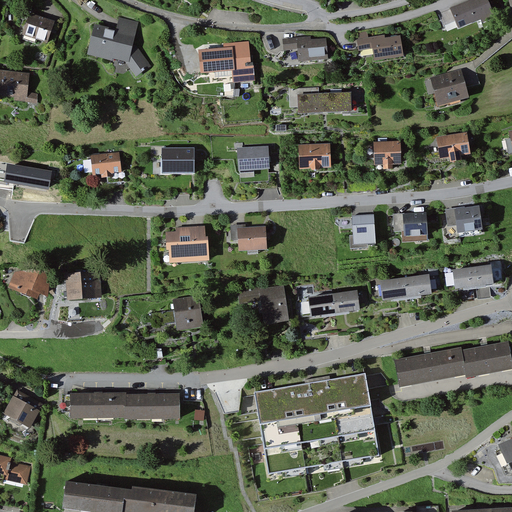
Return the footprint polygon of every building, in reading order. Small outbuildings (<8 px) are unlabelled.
[(475,0),(439,15),(443,26),(456,21),(458,28),(480,19),(482,23),(494,18),(486,0),(475,0)] [(31,13),(28,12),(25,20),(29,21),(22,40),(36,44),(37,40),(47,43),(53,23),(31,16),(31,13)] [(95,28),(90,52),(112,56),(128,60),(133,67),(132,68),(137,75),(149,66),(135,48),(131,47),(137,24),(120,20),(116,33),(95,28)] [(384,37),(358,41),(359,50),(373,48),(375,60),(402,56),(400,38),(385,40),(384,37)] [(310,39),(284,41),(284,50),(298,49),(299,61),(327,59),(325,41),(310,42),(310,39)] [(222,108),(223,126),(262,122),(261,104),(263,104),(261,85),(258,85),(257,66),(253,66),(253,64),(250,64),(248,44),(224,46),(225,51),(200,53),(202,72),(215,71),(215,77),(234,76),(234,81),(254,79),(255,96),(219,99),(220,108),(222,108)] [(29,76),(0,73),(0,93),(2,93),(2,95),(16,96),(15,100),(37,103),(37,95),(27,93),(29,76)] [(436,92),(440,104),(466,97),(460,73),(435,79),(439,91),(436,92)] [(325,112),(324,96),(314,96),(314,89),(290,90),(291,116),(299,116),(299,113),(325,112)] [(358,94),(324,96),(325,112),(351,111),(351,114),(359,113),(358,94)] [(466,135),(438,139),(441,158),(469,154),(466,135)] [(399,144),(376,145),(376,164),(384,164),(384,169),(392,169),(392,164),(400,164),(399,144)] [(301,147),(301,168),(311,168),(312,165),(318,164),(320,167),(329,167),(329,146),(301,147)] [(267,148),(238,150),(240,183),(260,182),(260,189),(277,188),(276,172),(269,173),(267,148)] [(195,149),(162,149),(162,153),(153,153),(153,158),(162,158),(162,175),(174,175),(174,193),(191,193),(191,175),(194,175),(195,149)] [(119,154),(91,157),(94,175),(102,174),(102,178),(106,178),(107,192),(122,191),(120,172),(121,172),(119,154)] [(52,172),(0,162),(0,180),(48,189),(52,172)] [(440,164),(429,165),(430,180),(442,179),(440,164)] [(478,208),(446,212),(448,227),(458,226),(459,233),(481,230),(478,208)] [(426,214),(394,216),(395,232),(404,232),(405,237),(427,235),(426,214)] [(374,218),(352,219),(354,246),(376,245),(374,218)] [(245,225),(238,226),(239,251),(248,251),(248,254),(258,254),(258,250),(266,250),(265,228),(245,229),(245,225)] [(180,233),(167,234),(168,249),(171,249),(171,260),(179,259),(179,262),(201,260),(201,258),(208,257),(207,239),(204,239),(204,228),(189,229),(189,231),(180,231),(180,233)] [(490,266),(454,271),(456,288),(464,287),(465,290),(485,287),(484,284),(493,283),(490,266)] [(51,270),(16,273),(10,287),(36,298),(39,292),(47,295),(51,270)] [(98,275),(69,277),(70,298),(99,296),(98,275)] [(428,276),(382,282),(384,299),(430,293),(428,276)] [(282,288),(241,295),(246,326),(287,319),(282,288)] [(356,292),(310,298),(312,315),(359,309),(356,292)] [(197,297),(174,301),(179,329),(202,325),(197,297)] [(511,347),(510,337),(394,360),(400,391),(511,368),(511,347)] [(368,363),(251,388),(271,489),(388,461),(368,363)] [(42,405),(18,392),(6,414),(30,427),(42,405)] [(125,394),(72,395),(72,417),(126,417),(126,419),(179,418),(179,395),(125,396),(125,394)] [(511,440),(500,445),(511,470),(511,469),(511,440)] [(9,459),(0,457),(0,482),(3,483),(4,475),(23,479),(25,467),(8,463),(9,459)] [(132,491),(66,482),(63,507),(105,511),(122,511),(124,501),(135,503),(133,511),(193,511),(196,495),(133,487),(132,491)]
